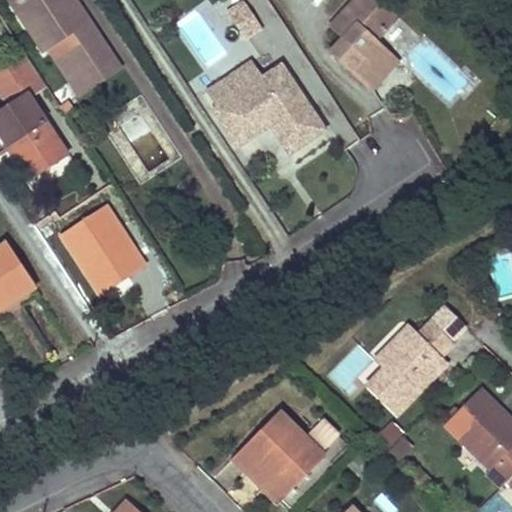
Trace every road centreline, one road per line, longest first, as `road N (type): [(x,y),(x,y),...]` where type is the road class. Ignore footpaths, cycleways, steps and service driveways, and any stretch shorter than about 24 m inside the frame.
road 1 (residential): [(3,429),(92,385),(401,198)]
road 2 (unknown): [(282,270),(111,0)]
road 3 (residential): [(8,511),(149,448),(213,511)]
